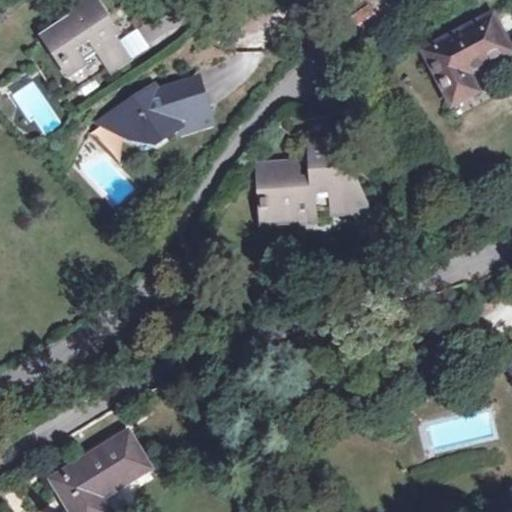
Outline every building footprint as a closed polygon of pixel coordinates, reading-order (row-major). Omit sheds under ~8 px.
[(124,61),(100,23),(103,21),(90,0),(83,0),(68,10),(73,18),(44,37),(79,90),(124,61)] [(511,40),(495,10),(420,51),(450,110),(456,106),(481,94),(473,75),(511,55),(511,40)] [(481,94),(456,106),(461,114),(511,86),(511,55),(473,75),(481,94)] [(149,89),(112,115),(130,142),(151,146),(175,129),(178,134),(208,124),(194,81),(166,90),(155,97),(149,89)] [(112,115),(98,125),(130,142),(112,115)] [(329,195),(356,192),(334,145),(308,148),(310,170),(311,180),(293,181),(293,171),(263,174),(265,203),(258,203),(259,213),(266,213),(267,218),(295,216),(296,222),(315,221),(314,212),(330,211),(329,195)] [(311,180),(310,170),(293,171),(293,181),(311,180)] [(329,195),(330,211),(364,207),(356,192),(329,195)] [(266,213),(259,213),(261,224),(296,222),(295,216),(267,218),(266,213)] [(111,511),(104,499),(151,469),(129,433),(51,481),(70,511),(111,511)]
